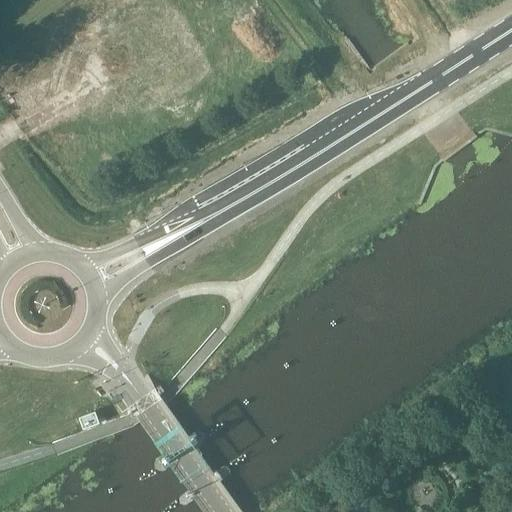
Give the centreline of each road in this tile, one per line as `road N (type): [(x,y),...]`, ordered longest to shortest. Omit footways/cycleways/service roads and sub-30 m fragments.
road 1 (primary): [(211,217),(511,29)]
road 2 (primary): [(211,217),(72,261)]
road 3 (primary): [(96,302),(211,217)]
road 4 (secondary): [(222,511),(141,398)]
